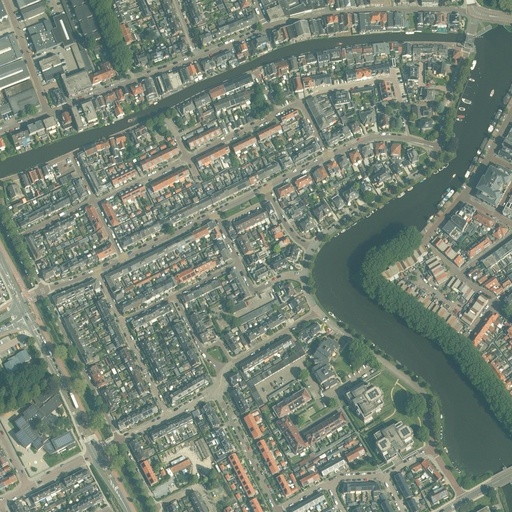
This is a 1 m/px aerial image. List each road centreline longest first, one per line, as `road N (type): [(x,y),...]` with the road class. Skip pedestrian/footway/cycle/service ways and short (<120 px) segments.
road 1 (residential): [(255,71),(354,46),(468,49)]
road 2 (residential): [(267,29),(332,13),(472,10)]
road 3 (residential): [(72,153),(255,71)]
road 4 (residential): [(424,239),(374,278),(461,344)]
road 5 (residential): [(309,249),(430,165),(440,147)]
road 6 (residential): [(118,440),(43,291)]
road 7 (secondary): [(94,453),(28,317)]
road 8 (residential): [(277,511),(216,390)]
road 9 (residential): [(17,238),(2,180),(72,153)]
road 10 (residential): [(47,113),(4,0)]
